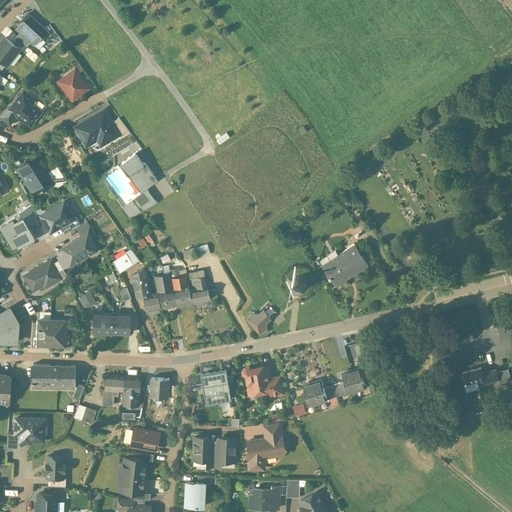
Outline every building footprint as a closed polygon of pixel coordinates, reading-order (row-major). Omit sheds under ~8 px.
[(48,32),(28,14),(22,20),(23,21),(17,29),(34,44),(40,37),(42,39),(48,32)] [(19,49),(5,38),(0,44),(0,60),(6,65),(19,49)] [(88,88),(74,70),(59,82),(72,100),(88,88)] [(36,101),(24,92),(10,109),(17,115),(30,125),(35,119),(36,119),(37,118),(36,118),(41,112),(33,105),(36,101)] [(10,109),(8,107),(0,117),(10,125),(17,115),(10,109)] [(119,135),(105,110),(76,127),(86,145),(101,137),(104,143),(119,135)] [(40,168),(38,169),(36,166),(32,169),(28,162),(18,168),(32,191),(41,185),(44,189),(53,184),(52,182),(47,173),(45,171),(43,172),(40,168)] [(157,179),(145,163),(129,175),(140,191),(157,179)] [(67,182),(57,166),(47,173),(52,182),(56,180),(60,186),(67,182)] [(64,201),(41,215),(51,232),(60,227),(64,224),(74,218),(65,202),(64,201)] [(16,219),(3,224),(13,249),(40,238),(33,222),(37,221),(31,205),(21,209),(25,218),(17,221),(16,219)] [(96,234),(87,221),(78,226),(82,234),(87,231),(90,237),(96,234)] [(87,231),(82,234),(81,237),(74,240),(83,256),(96,249),(90,237),(87,231)] [(148,243),(141,234),(136,238),(142,247),(148,243)] [(83,256),(74,240),(62,247),(65,252),(71,263),(83,256)] [(208,243),(195,248),(197,255),(210,251),(208,243)] [(340,254),(339,255),(340,257),(324,267),(321,262),(328,275),(330,278),(331,277),(336,285),(346,278),(345,277),(366,264),(367,266),(368,265),(355,245),(340,254)] [(194,247),(188,249),(190,257),(197,255),(195,248),(194,247)] [(140,259),(132,249),(127,252),(134,263),(140,259)] [(65,252),(57,257),(63,267),(71,263),(65,252)] [(127,252),(113,261),(116,266),(120,272),(134,263),(127,252)] [(337,252),(321,262),(324,267),(340,257),(339,255),(337,252)] [(50,262),(39,268),(39,267),(24,275),(33,290),(50,280),(52,283),(60,278),(61,279),(67,276),(63,269),(57,272),(51,261),(50,261),(50,262)] [(144,266),(132,273),(137,296),(144,295),(144,294),(152,293),(148,276),(150,276),(148,271),(144,266)] [(179,267),(171,269),(172,277),(181,275),(179,267)] [(205,268),(189,271),(190,279),(195,278),(206,276),(205,268)] [(181,275),(172,277),(175,292),(190,289),(187,274),(181,275)] [(306,285),(307,282),(306,279),(305,276),(302,275),(299,274),(296,275),(293,276),(291,279),(291,282),(291,285),(293,288),(296,290),(299,290),(302,290),(305,288),(306,285)] [(206,276),(195,278),(197,288),(208,286),(206,276)] [(172,277),(156,279),(159,295),(175,292),(172,277)] [(132,297),(127,286),(120,289),(124,300),(132,297)] [(197,288),(190,289),(192,301),(210,298),(209,290),(208,286),(197,288)] [(190,289),(175,292),(177,304),(192,301),(190,289)] [(216,289),(209,290),(210,298),(217,296),(216,289)] [(152,293),(144,294),(144,295),(147,312),(153,311),(153,309),(161,307),(159,295),(154,292),(152,293)] [(175,292),(159,295),(161,307),(177,304),(175,292)] [(91,303),(85,294),(79,297),(84,307),(91,303)] [(2,311),(0,312),(0,340),(15,342),(16,331),(18,332),(18,322),(11,308),(3,313),(2,311)] [(259,312),(253,312),(247,317),(260,332),(266,327),(266,320),(269,318),(271,316),(264,309),(262,310),(259,312)] [(113,314),(95,313),(94,331),(112,332),(113,314)] [(131,314),(113,314),(112,332),(130,333),(131,314)] [(51,319),(39,318),(39,329),(38,328),(37,343),(50,343),(51,319)] [(65,319),(51,319),(50,343),(65,344),(65,330),(65,319)] [(511,332),(511,325),(500,326),(502,338),(511,336),(511,332)] [(349,351),(362,349),(360,342),(348,345),(349,351)] [(58,384),(58,364),(33,364),(32,383),(33,383),(33,388),(58,389),(58,384)] [(58,364),(58,384),(75,384),(76,365),(58,364)] [(264,364),(259,365),(258,367),(252,368),(249,366),(246,366),(243,369),(244,373),(247,375),(249,387),(258,385),(259,391),(270,389),(271,394),(286,392),(282,378),(269,380),(267,366),(264,364)] [(353,378),(356,390),(366,387),(361,367),(351,370),(354,378),(353,378)] [(477,380),(478,384),(499,379),(498,378),(496,370),(496,369),(482,372),(481,367),(463,371),(464,373),(461,376),(462,380),(466,380),(466,383),(477,380)] [(506,367),(496,370),(498,378),(508,376),(506,367)] [(201,372),(206,403),(232,398),(227,368),(201,372)] [(344,381),(334,384),(338,395),(356,390),(353,378),(354,378),(351,370),(342,373),(344,381)] [(7,375),(0,374),(0,400),(7,402),(7,405),(8,405),(8,402),(10,402),(12,377),(7,376),(7,375)] [(125,375),(106,374),(105,388),(105,389),(118,390),(124,390),(125,375)] [(140,376),(125,375),(124,390),(124,391),(123,403),(136,404),(139,396),(139,395),(140,376)] [(169,378),(152,377),(151,395),(156,395),(156,396),(165,397),(165,396),(168,396),(169,378)] [(334,384),(324,387),(322,379),(312,382),(315,390),(316,389),(319,401),(338,395),(334,384)] [(312,382),(303,385),(305,392),(303,393),(304,396),(306,396),(309,404),(319,401),(316,389),(315,390),(312,382)] [(376,392),(373,382),(367,383),(370,394),(376,392)] [(78,383),(73,397),(79,400),(85,386),(78,383)] [(118,390),(105,389),(105,388),(104,388),(103,404),(113,404),(114,394),(118,395),(118,390)] [(304,401),(293,404),(296,415),(307,412),(304,401)] [(86,407),(79,404),(74,416),(82,419),(86,407)] [(96,410),(86,407),(82,419),(92,422),(96,410)] [(44,419),(16,418),(15,433),(20,433),(20,442),(28,442),(28,441),(44,441),(44,419)] [(268,439),(258,439),(258,438),(248,440),(249,449),(247,449),(249,458),(250,458),(250,467),(260,467),(260,459),(264,458),(266,455),(276,454),(279,456),(281,456),(287,448),(284,446),(282,435),(281,435),(279,420),(264,422),(266,436),(267,436),(268,439)] [(172,428),(158,425),(157,431),(160,432),(158,438),(170,440),(172,428)] [(157,431),(134,427),(131,444),(140,446),(141,444),(157,447),(158,438),(160,432),(157,431)] [(15,433),(8,433),(6,451),(20,448),(20,442),(20,433),(15,433)] [(209,436),(195,435),(194,458),(194,464),(207,465),(207,459),(208,459),(209,446),(209,436)] [(236,437),(221,437),(221,447),(220,459),(221,459),(235,460),(236,437)] [(215,447),(209,446),(208,459),(207,459),(207,465),(214,465),(215,447)] [(64,456),(48,456),(48,464),(46,464),(46,471),(47,472),(47,478),(48,478),(63,479),(63,478),(63,472),(65,472),(65,464),(63,464),(64,456)] [(139,458),(125,457),(121,490),(135,492),(143,493),(143,492),(147,459),(139,458)] [(216,475),(198,474),(198,482),(205,482),(216,483),(216,475)] [(63,479),(48,478),(48,486),(66,487),(66,479),(63,478),(63,479)] [(196,483),(187,482),(186,505),(195,505),(195,506),(197,506),(197,505),(203,506),(205,482),(198,482),(197,482),(196,482),(196,483)] [(300,485),(287,484),(287,496),(299,497),(300,485)] [(270,487),(255,487),(254,503),(265,503),(265,507),(270,507),(270,495),(278,495),(278,485),(271,485),(270,487)] [(328,511),(317,491),(300,500),(303,505),(301,506),(304,511),(328,511)] [(50,494),(38,493),(37,511),(55,511),(56,511),(56,501),(58,500),(58,496),(55,493),(51,492),(50,494)] [(278,495),(270,495),(270,507),(278,507),(278,495)] [(134,498),(118,498),(118,508),(129,508),(129,505),(144,506),(145,499),(134,498)]
